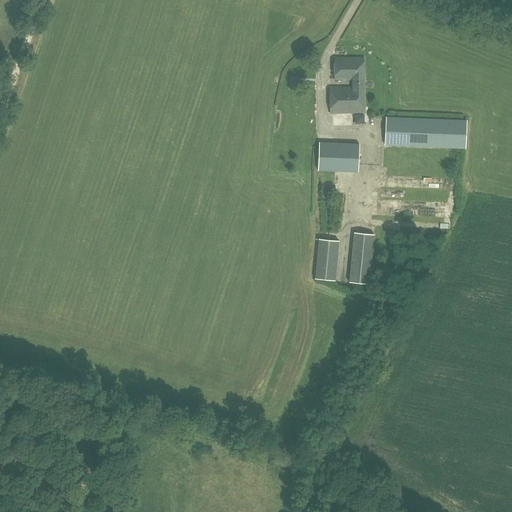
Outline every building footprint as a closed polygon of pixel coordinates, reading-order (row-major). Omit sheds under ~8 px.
[(330,113),(364,112),(363,58),(334,58),(334,81),(352,80),(352,87),(330,87),(330,113)] [(386,117),(385,145),(465,148),(466,120),(386,117)] [(358,169),(360,143),(324,140),(320,167),(358,169)] [(374,235),(353,233),(349,282),(369,284),(374,235)] [(339,241),(318,239),(314,279),(335,281),(339,241)]
